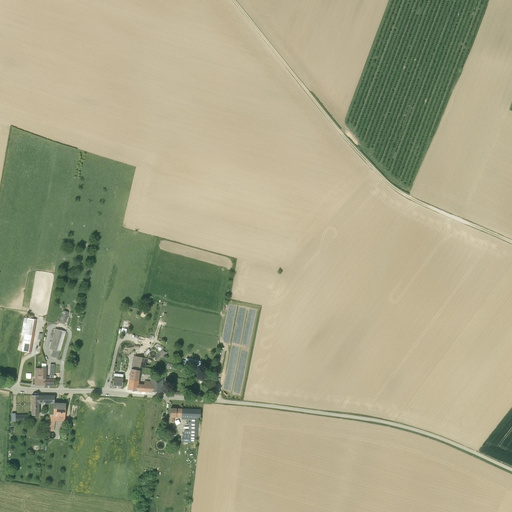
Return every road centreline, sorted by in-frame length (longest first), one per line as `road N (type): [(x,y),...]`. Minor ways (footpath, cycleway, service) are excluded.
road 1 (unclassified): [(511,469),(368,419),(0,386)]
road 2 (track): [(233,0),(393,187),(511,242)]
